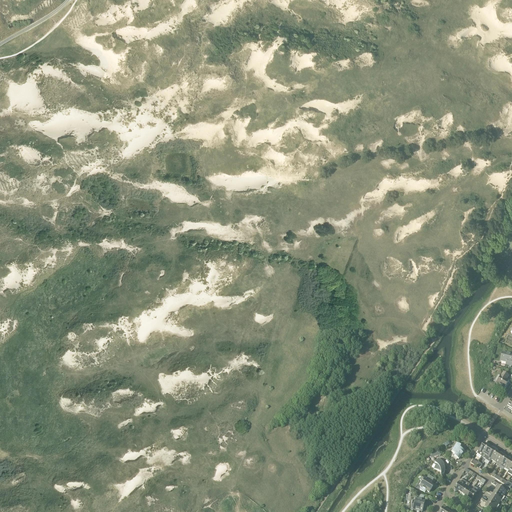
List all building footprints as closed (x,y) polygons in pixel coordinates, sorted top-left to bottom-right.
[(511,360),(511,355),(502,353),(500,361),(507,363),(506,365),(511,366),(511,360)] [(509,376),(503,372),(501,376),(496,384),(504,389),(509,381),(506,379),(509,376)] [(483,443),(478,451),(477,454),(481,457),(488,445),(486,443),(485,444),(483,443)] [(457,459),(458,460),(459,460),(463,455),(463,454),(465,452),(459,445),(458,445),(456,444),(453,450),(449,453),(456,461),(457,459)] [(481,457),(486,459),(492,449),(491,448),(491,447),(488,445),(481,457)] [(490,463),(491,460),(497,451),(494,449),(494,450),(492,449),(486,459),(485,460),(490,463)] [(496,463),(501,454),(499,453),(500,453),(497,451),(491,460),(496,463)] [(496,463),(500,465),(506,456),(503,454),(502,455),(501,454),(496,463)] [(504,468),(509,460),(508,459),(509,458),(506,456),(500,465),(504,468)] [(439,459),(438,459),(435,462),(436,464),(434,469),(435,469),(435,470),(439,471),(441,472),(441,473),(441,474),(441,475),(441,476),(444,474),(444,473),(445,472),(445,471),(445,470),(445,469),(445,468),(445,467),(444,466),(444,465),(443,464),(443,463),(442,462),(441,461),(440,460),(439,459)] [(432,482),(423,476),(420,480),(423,482),(420,486),(429,492),(433,486),(430,484),(432,482)] [(459,492),(464,484),(465,482),(461,479),(454,489),(459,492)] [(498,487),(495,491),(504,496),(506,491),(499,486),(499,485),(493,481),(491,483),(495,486),(498,487)] [(459,492),(463,495),(468,487),(469,485),(465,482),(464,484),(459,492)] [(463,495),(467,498),(472,490),(468,487),(463,495)] [(474,487),(472,490),(467,498),(472,501),(477,492),(476,492),(477,489),(474,487)] [(489,494),(492,496),(493,495),(502,501),(503,500),(501,499),(504,496),(495,491),(493,494),(490,492),(489,494)] [(492,496),(490,499),(498,504),(500,501),(502,502),(502,501),(493,495),(492,496)] [(412,502),(411,504),(412,504),(411,508),(422,511),(425,502),(414,499),(412,502)] [(483,502),(487,504),(497,510),(497,509),(496,508),(498,504),(490,499),(488,503),(485,501),(483,502)]
